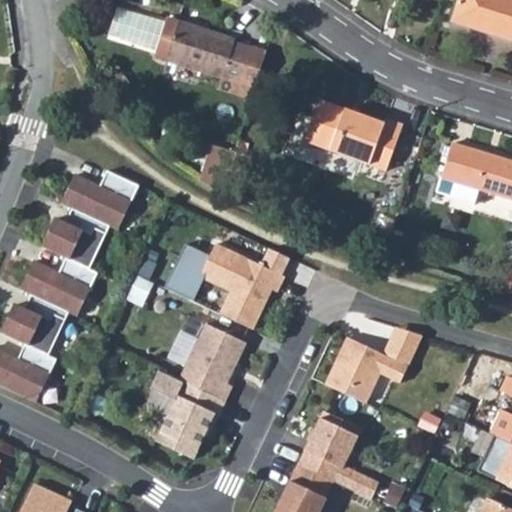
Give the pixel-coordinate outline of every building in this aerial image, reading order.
[(511,4),(495,0),(462,0),(453,33),(511,50),(511,4)] [(168,44),(179,7),(167,3),(166,7),(157,37),(156,41),(168,44)] [(168,44),(224,61),(243,67),(252,35),(235,31),(237,23),(179,7),(168,44)] [(224,61),(221,72),(253,83),(266,40),(252,35),(243,67),(224,61)] [(318,100),(307,139),(391,167),(405,121),(385,115),(384,120),(318,100)] [(511,143),(455,125),(445,159),(458,163),(453,179),(477,186),(483,171),(511,180),(511,143)] [(225,172),(236,137),(214,131),(204,162),(225,173),(225,172)] [(248,135),(238,132),(236,137),(225,172),(236,176),(248,135)] [(35,260),(21,290),(31,295),(25,308),(16,304),(2,334),(25,345),(19,358),(0,349),(0,385),(36,403),(57,359),(49,355),(69,313),(77,317),(98,273),(89,269),(110,226),(118,230),(139,186),(107,171),(100,185),(76,174),(62,204),(72,209),(66,222),(57,218),(43,247),(66,259),(59,271),(35,260)] [(278,292),(285,277),(216,244),(213,254),(188,243),(168,284),(196,299),(205,278),(231,292),(220,314),(254,330),(263,310),(260,304),(268,288),(273,290),(278,292)] [(268,288),(260,304),(263,310),(273,290),(268,288)] [(247,343),(206,324),(180,380),(184,382),(226,402),(233,386),(228,384),(247,343)] [(347,338),(325,385),(366,404),(381,374),(401,383),(409,367),(347,338)] [(218,418),(226,402),(184,382),(156,441),(194,459),(215,416),(218,418)] [(327,462),(321,476),(334,482),(372,500),(379,484),(344,467),(362,430),(324,411),(305,451),(327,462)] [(218,418),(215,416),(206,435),(209,437),(218,418)] [(511,447),(497,480),(511,487),(511,447)] [(321,476),(298,465),(275,511),(320,511),(327,499),(326,498),(334,482),(321,476)] [(82,511),(77,510),(75,511),(67,511),(73,502),(35,484),(22,511),(82,511)] [(481,511),(511,511),(511,509),(488,499),(481,511)]
